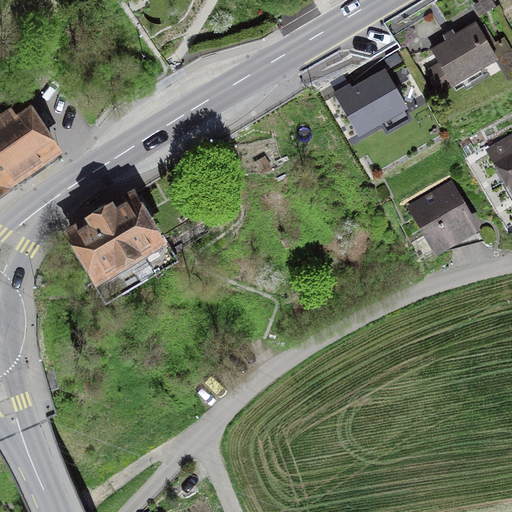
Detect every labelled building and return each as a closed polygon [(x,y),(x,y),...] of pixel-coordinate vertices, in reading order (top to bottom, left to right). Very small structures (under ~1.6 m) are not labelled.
[(511,59),(500,39),(486,47),(472,23),(452,35),(449,29),(438,35),(440,40),(426,49),(447,87),(493,61),(505,82),(511,77),(511,59)] [(390,50),(374,59),(381,73),(398,64),(390,50)] [(325,92),(348,135),(398,109),(375,70),(345,87),(341,82),(325,92)] [(0,197),(65,152),(32,105),(18,115),(12,107),(0,115),(0,197)] [(511,137),(490,151),(511,187),(511,137)] [(474,230),(446,181),(402,206),(430,255),(474,230)] [(132,200),(132,198),(114,209),(112,204),(70,229),(94,269),(90,271),(89,277),(105,305),(179,261),(165,238),(212,209),(198,185),(150,214),(139,196),(132,200)]
